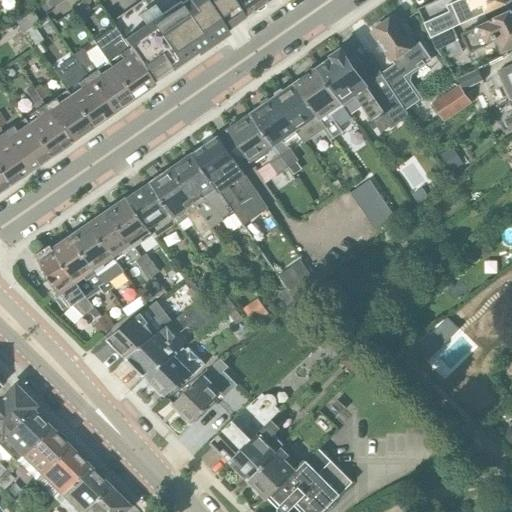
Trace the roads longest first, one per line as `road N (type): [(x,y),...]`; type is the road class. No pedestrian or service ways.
road 1 (residential): [(0,232),(339,0)]
road 2 (residential): [(197,511),(0,310)]
